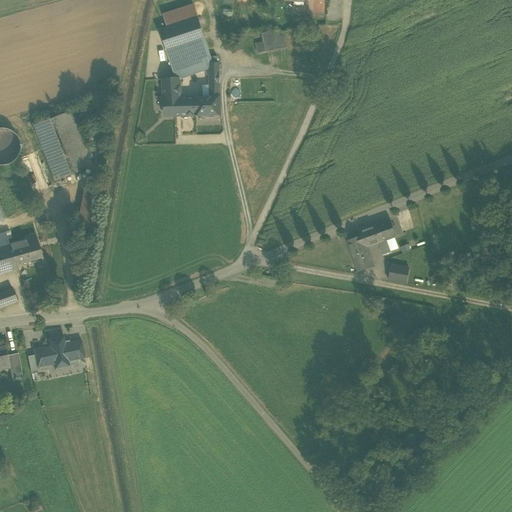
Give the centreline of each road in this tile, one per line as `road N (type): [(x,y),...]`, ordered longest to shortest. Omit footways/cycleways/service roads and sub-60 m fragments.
road 1 (unclassified): [(139,306),(205,344),(347,511)]
road 2 (unclassified): [(511,159),(255,260)]
road 3 (residential): [(511,308),(255,260)]
road 4 (residential): [(0,325),(139,306)]
road 5 (unclassified): [(255,260),(139,306)]
